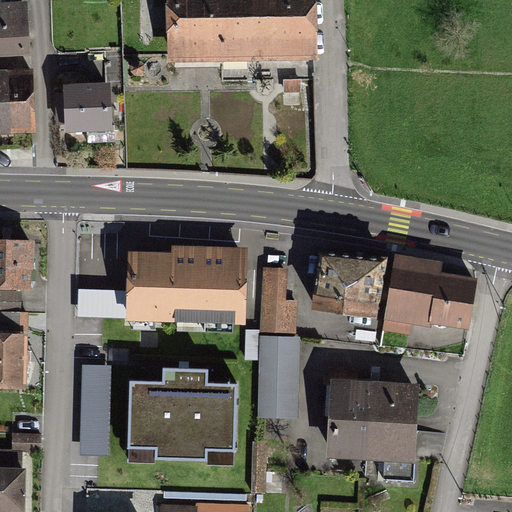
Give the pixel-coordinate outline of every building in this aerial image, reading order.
[(307,0),(158,0),(158,59),(307,60),(307,0)] [(0,136),(27,136),(24,6),(0,6),(0,136)] [(102,92),(57,92),(58,134),(103,134),(102,92)] [(26,246),(0,244),(0,289),(24,291),(26,246)] [(378,256),(315,244),(304,300),(367,312),(378,256)] [(238,258),(122,256),(121,319),(158,320),(236,323),(238,258)] [(434,265),(391,257),(380,322),(425,330),(427,323),(461,329),(470,281),(432,275),(434,265)] [(282,271),(259,271),(258,330),(291,330),(291,302),(282,302),(282,271)] [(16,303),(0,302),(0,322),(16,323),(16,303)] [(20,338),(0,337),(0,385),(20,386),(20,338)] [(292,341),(258,340),(256,417),(290,418),(292,341)] [(353,369),(323,368),(321,459),(405,461),(407,381),(353,380),(353,369)] [(164,384),(131,383),(129,449),(156,450),(159,460),(208,462),(208,452),(235,453),(237,385),(208,384),(208,371),(165,370),(164,384)] [(0,511),(17,511),(17,451),(36,451),(36,436),(8,436),(8,449),(0,449),(0,511)]
